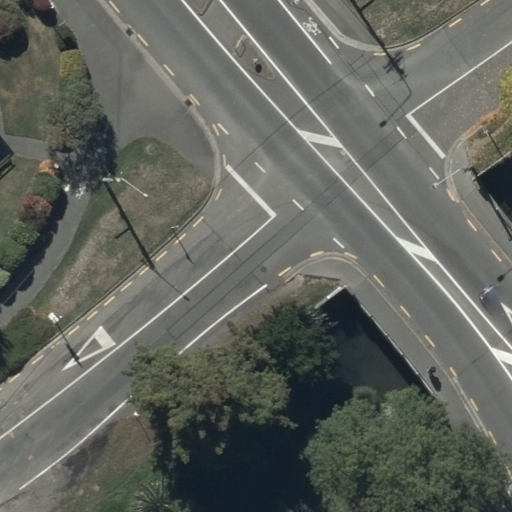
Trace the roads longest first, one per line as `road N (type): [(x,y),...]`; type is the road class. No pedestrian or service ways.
road 1 (residential): [(342,160),(112,355),(0,437)]
road 2 (secondary): [(511,362),(342,160)]
road 3 (secondary): [(342,160),(207,0)]
road 4 (unclassified): [(511,42),(342,160)]
